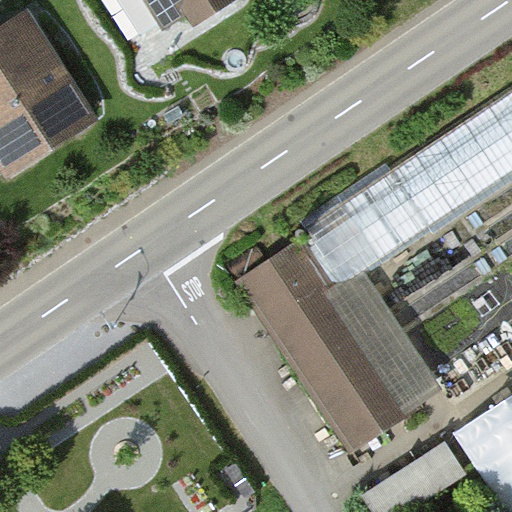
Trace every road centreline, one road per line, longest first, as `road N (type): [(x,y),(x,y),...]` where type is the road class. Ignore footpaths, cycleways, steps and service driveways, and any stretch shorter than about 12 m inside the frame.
road 1 (tertiary): [(153,242),(511,0)]
road 2 (residential): [(153,242),(318,511)]
road 3 (tertiary): [(0,346),(153,242)]
